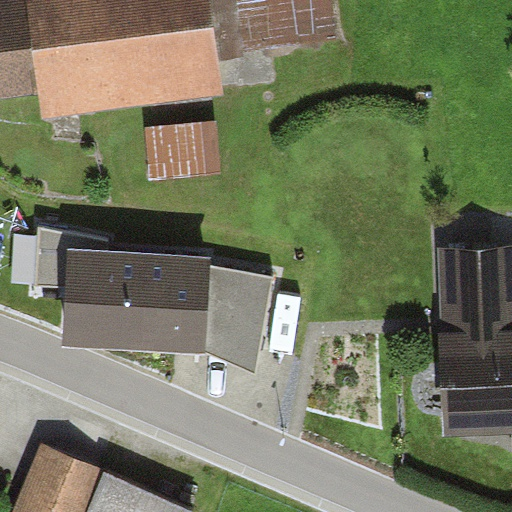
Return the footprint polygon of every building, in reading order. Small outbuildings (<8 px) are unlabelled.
[(0,0),(0,89),(41,86),(43,111),(226,94),(222,47),(330,36),(326,0),(0,0)] [(219,119),(148,127),(153,179),(225,172),(219,119)] [(43,227),(40,283),(70,285),(67,337),(206,346),(256,371),(273,276),(211,264),(212,254),(114,248),(43,227)] [(511,245),(446,248),(451,430),(511,428),(511,245)] [(207,511),(208,509),(46,444),(18,511),(207,511)]
